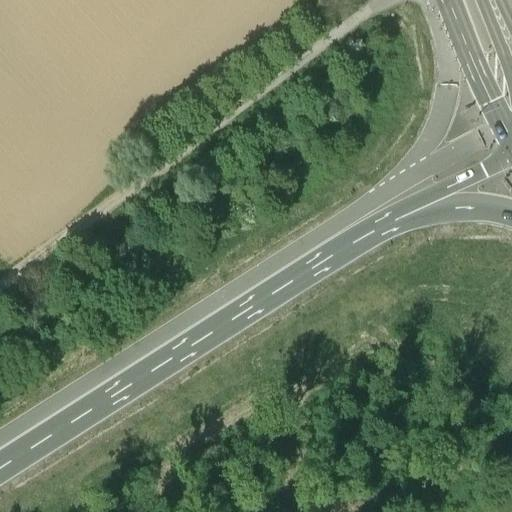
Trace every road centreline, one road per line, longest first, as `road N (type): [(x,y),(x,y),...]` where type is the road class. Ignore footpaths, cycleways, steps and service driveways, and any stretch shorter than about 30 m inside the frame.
road 1 (track): [(387,0),(0,290)]
road 2 (motorway): [(389,190),(0,438)]
road 3 (motorway): [(0,472),(348,244)]
road 4 (motorway): [(445,0),(443,108),(389,190)]
road 5 (motorway): [(348,244),(511,159)]
road 6 (motorway): [(348,244),(469,209),(511,217)]
road 7 (motorway): [(511,125),(389,190)]
